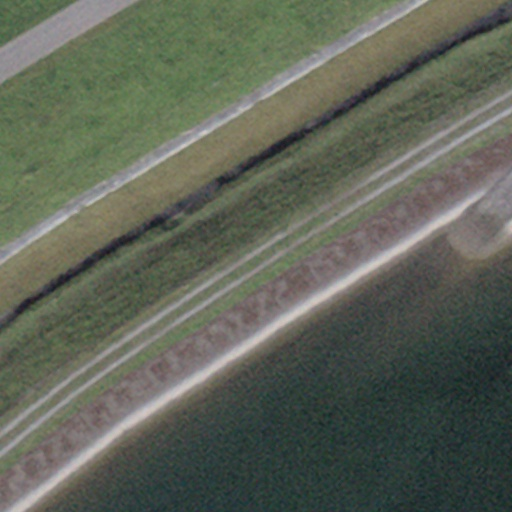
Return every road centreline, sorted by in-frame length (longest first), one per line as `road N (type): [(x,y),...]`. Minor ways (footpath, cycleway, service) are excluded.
road 1 (track): [(0,449),(116,359),(295,239),(511,108)]
road 2 (unclassified): [(0,67),(108,0)]
